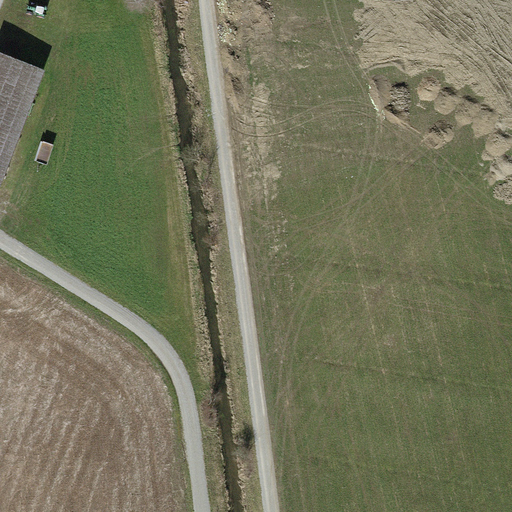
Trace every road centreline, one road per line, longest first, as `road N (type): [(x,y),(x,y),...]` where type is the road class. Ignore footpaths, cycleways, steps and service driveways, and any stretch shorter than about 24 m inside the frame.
road 1 (track): [(272,511),(206,0)]
road 2 (track): [(200,511),(186,392),(172,356),(0,233)]
